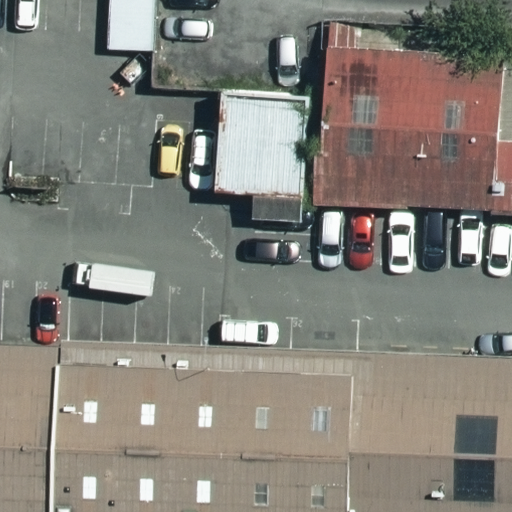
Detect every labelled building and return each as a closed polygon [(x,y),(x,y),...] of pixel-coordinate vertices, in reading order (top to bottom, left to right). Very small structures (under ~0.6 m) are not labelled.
[(154,0),(108,0),(109,50),(155,50),(154,0)] [(493,42),(309,34),(307,90),(303,191),(511,199),(511,133),(489,133),(493,42)] [(307,90),(216,86),(215,94),(211,187),(303,191),(307,90)] [(0,511),(62,511),(67,347),(0,344),(0,511)] [(357,511),(362,356),(67,347),(62,511),(357,511)] [(511,511),(511,361),(488,360),(362,356),(357,511),(511,511)]
